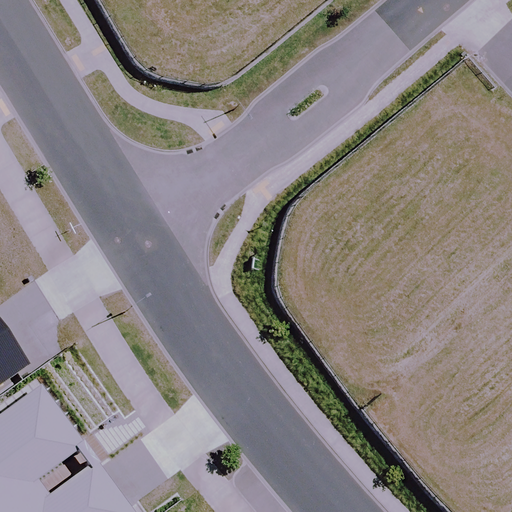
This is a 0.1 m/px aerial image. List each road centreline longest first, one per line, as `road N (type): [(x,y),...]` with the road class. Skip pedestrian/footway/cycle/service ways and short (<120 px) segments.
road 1 (residential): [(126,228),(287,118),(417,0)]
road 2 (tertiary): [(343,511),(174,308),(126,228)]
road 3 (tertiary): [(126,228),(0,14)]
